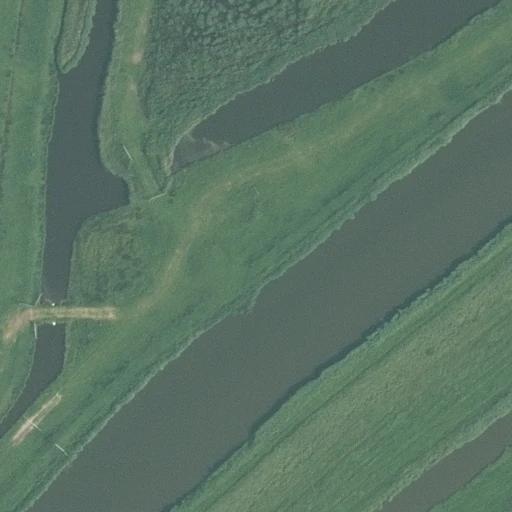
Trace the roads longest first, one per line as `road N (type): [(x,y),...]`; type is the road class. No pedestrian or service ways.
road 1 (track): [(379,102),(296,156),(231,180),(176,219),(175,268),(116,313),(23,313),(0,350)]
road 2 (track): [(176,219),(134,134),(146,0)]
